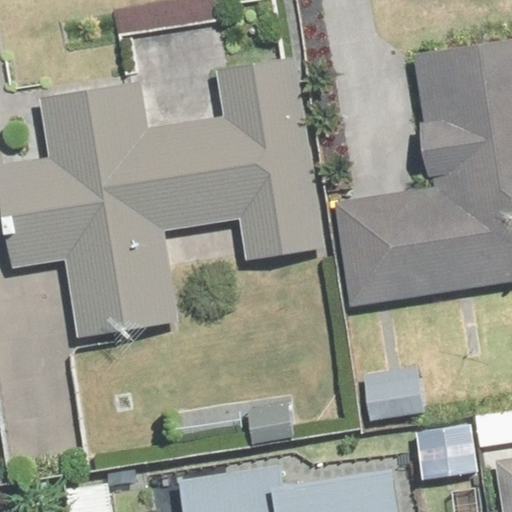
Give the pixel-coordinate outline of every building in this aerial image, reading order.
[(511,48),(421,63),(442,191),(344,206),(361,308),(511,283),(511,48)] [(328,251),(296,62),(226,74),(234,122),(157,135),(149,88),(50,105),(59,161),(4,170),(21,271),(72,263),(86,340),(185,323),(170,234),(246,222),(253,263),(328,251)] [(423,374),(373,378),(377,422),(426,417),(423,374)] [(480,478),(475,427),(428,432),(432,482),(480,478)] [(511,511),(511,467),(502,469),(510,511),(511,511)] [(405,511),(399,471),(292,488),(289,469),(188,485),(192,511),(405,511)] [(116,511),(112,487),(72,493),(75,511),(116,511)]
